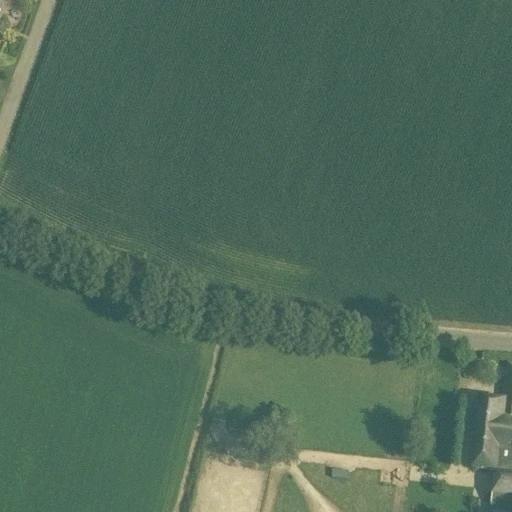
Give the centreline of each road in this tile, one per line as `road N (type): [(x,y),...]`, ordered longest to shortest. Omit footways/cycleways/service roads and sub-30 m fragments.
road 1 (unclassified): [(511,345),(200,310),(0,221)]
road 2 (track): [(0,137),(50,0)]
